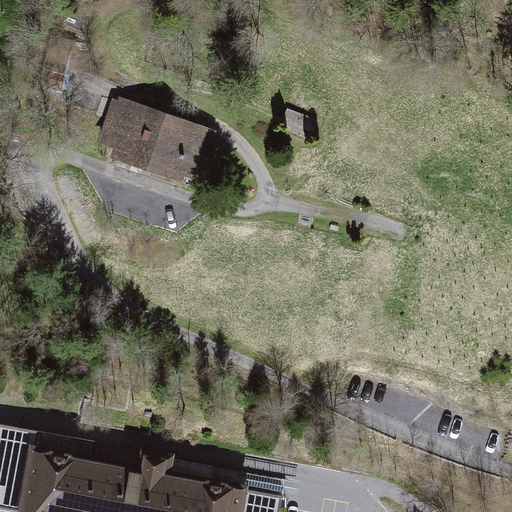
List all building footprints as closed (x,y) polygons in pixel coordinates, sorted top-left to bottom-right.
[(250,44),(231,35),(225,49),(244,58),(250,44)] [(74,42),(53,37),(45,67),(66,72),(74,42)] [(212,135),(103,96),(97,112),(110,116),(102,139),(120,145),(113,163),(136,172),(140,162),(179,176),(182,167),(199,173),(212,135)] [(154,413),(85,400),(80,422),(150,435),(154,413)] [(0,511),(279,511),(283,496),(209,482),(212,467),(169,459),(169,457),(143,452),(140,469),(133,468),(136,451),(0,423),(0,511)]
